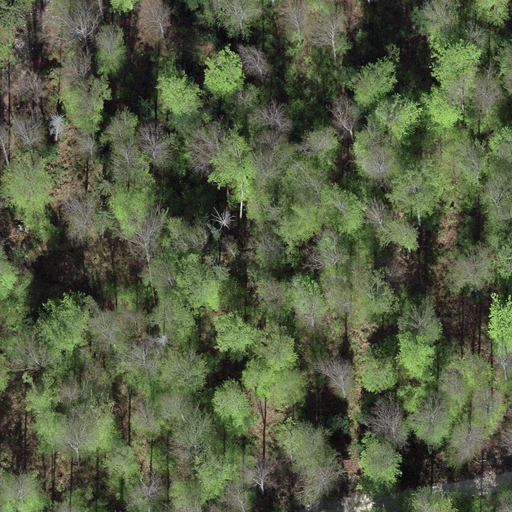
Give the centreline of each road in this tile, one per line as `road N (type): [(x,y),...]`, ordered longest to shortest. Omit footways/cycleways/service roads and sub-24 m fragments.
road 1 (track): [(346,511),(511,483)]
road 2 (track): [(0,125),(63,0)]
